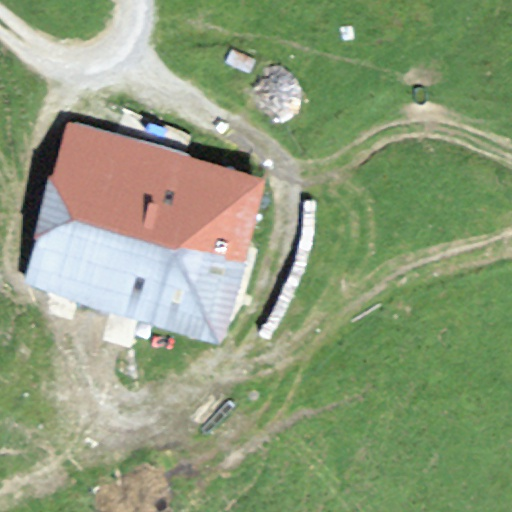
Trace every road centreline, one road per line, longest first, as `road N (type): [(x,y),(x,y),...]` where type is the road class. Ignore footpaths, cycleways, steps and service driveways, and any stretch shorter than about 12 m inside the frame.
road 1 (track): [(276,168),(274,225),(239,317),(197,369),(0,475)]
road 2 (track): [(276,168),(346,143),(381,120),(422,117),(511,151)]
road 3 (track): [(111,50),(261,147),(276,168)]
road 4 (track): [(111,50),(80,58),(49,52),(0,20)]
